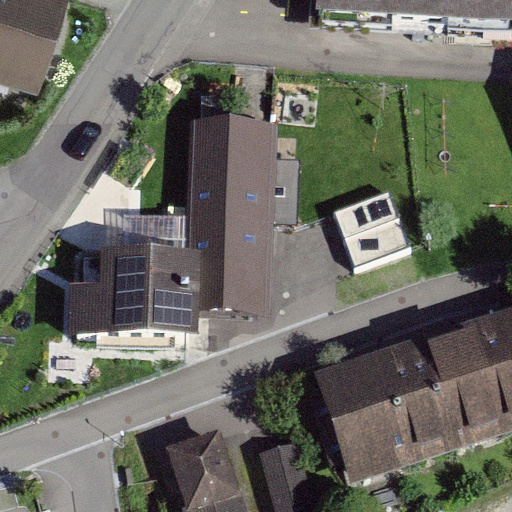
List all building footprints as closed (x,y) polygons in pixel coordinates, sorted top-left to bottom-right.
[(0,0),(0,91),(39,104),(71,0),(0,0)] [(511,0),(321,0),(320,26),(511,36),(511,0)] [(199,337),(200,316),(271,320),(279,126),(194,123),(188,251),(103,247),(102,285),(77,284),(74,332),(199,337)] [(348,467),(354,485),(511,431),(511,312),(318,378),(325,399),(312,403),(334,471),(348,467)] [(248,511),(223,433),(169,451),(189,511),(248,511)] [(260,455),(276,511),(318,511),(300,444),(260,455)]
